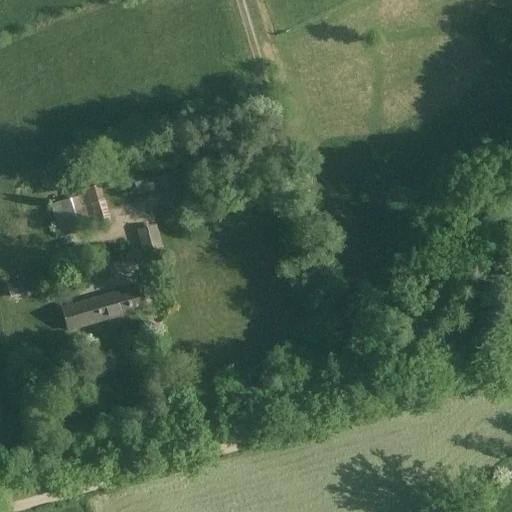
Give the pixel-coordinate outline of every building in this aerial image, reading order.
[(188,157),(137,171),(132,173),(128,175),(129,179),(133,178),(137,191),(193,176),(188,157)] [(60,238),(90,229),(111,223),(99,186),(79,192),(80,196),(50,206),(60,238)] [(137,230),(144,257),(164,252),(157,225),(137,230)] [(42,291),(37,275),(7,284),(11,299),(42,291)] [(140,287),(63,309),(69,331),(146,309),(140,287)]
